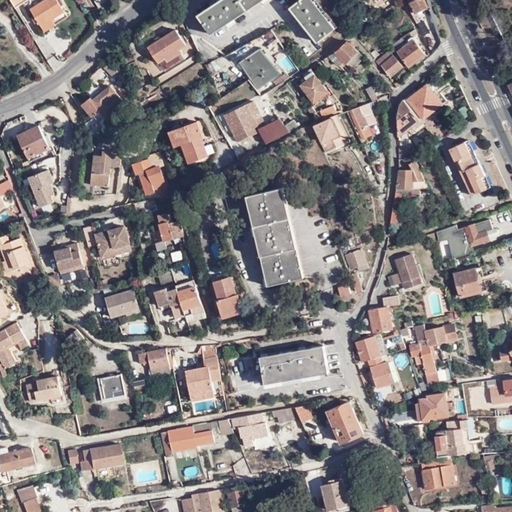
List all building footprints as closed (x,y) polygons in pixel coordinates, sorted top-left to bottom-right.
[(46,0),(29,10),(39,26),(50,19),(63,11),(56,0),(46,0)] [(94,0),(95,1),(100,10),(113,3),(111,0),(94,0)] [(210,0),(195,10),(211,34),(261,0),(210,0)] [(301,0),(288,9),(312,44),(332,32),(310,0),(301,0)] [(408,0),(410,3),(405,5),(422,37),(428,34),(420,19),(417,13),(426,8),(423,0),(408,0)] [(54,26),(50,19),(39,26),(43,32),(54,26)] [(244,30),(240,24),(215,38),(219,44),(244,30)] [(148,47),(159,63),(166,59),(168,63),(182,53),(180,50),(186,45),(176,29),(148,47)] [(279,43),(277,40),(268,47),(270,50),(279,43)] [(338,65),(339,65),(343,61),(345,63),(358,51),(358,50),(347,40),(336,51),(324,58),(325,61),(331,58),(338,65)] [(397,53),(407,67),(425,54),(415,40),(405,47),(400,40),(393,45),(397,53)] [(262,47),(257,50),(275,77),(280,73),(262,47)] [(259,89),(275,77),(257,50),(240,62),(259,89)] [(391,50),(382,56),(385,62),(394,55),(391,50)] [(363,57),(358,51),(345,63),(343,61),(339,65),(343,70),(345,69),(348,71),(363,57)] [(382,56),(376,61),(380,66),(381,65),(390,77),(403,67),(394,55),(385,62),(382,56)] [(214,62),(206,67),(210,77),(216,74),(216,73),(220,70),(219,68),(214,62)] [(309,85),(304,88),(314,101),(327,92),(313,71),(304,77),(306,81),(309,85)] [(397,78),(392,82),(397,88),(402,83),(397,78)] [(407,100),(422,120),(425,118),(441,104),(427,85),(407,100)] [(87,123),(97,136),(112,125),(110,123),(119,115),(116,111),(125,104),(111,86),(93,101),(91,98),(82,105),(93,118),(87,123)] [(366,89),(372,102),(378,100),(380,99),(390,93),(387,88),(374,94),(371,87),(366,89)] [(399,114),(399,136),(419,120),(404,99),(400,105),(399,114)] [(266,125),(254,101),(248,104),(259,128),(259,129),(266,125)] [(259,128),(248,104),(224,116),(237,143),(259,132),(260,131),(259,129),(259,128)] [(320,111),(323,118),(337,112),(333,105),(320,111)] [(360,107),(357,108),(350,110),(358,131),(367,127),(360,107)] [(331,117),(332,119),(339,135),(345,132),(337,115),(331,117)] [(422,120),(421,121),(429,133),(435,140),(439,138),(443,136),(430,117),(426,120),(425,118),(422,120)] [(279,119),(266,125),(259,129),(260,131),(259,132),(265,145),(289,132),(285,126),(284,124),(279,119)] [(285,126),(289,132),(297,127),(293,119),(284,124),(285,126)] [(339,135),(332,119),(316,127),(324,142),(321,143),(326,152),(337,147),(333,137),(339,135)] [(40,121),(20,130),(30,152),(50,143),(40,121)] [(173,130),(178,144),(183,143),(190,164),(210,157),(203,137),(204,137),(199,121),(173,130)] [(174,146),(178,144),(173,130),(169,132),(174,146)] [(348,138),(345,132),(339,135),(333,137),(337,147),(346,143),(348,138)] [(413,139),(416,147),(427,143),(424,135),(413,139)] [(451,150),(473,197),(492,189),(470,142),(451,150)] [(406,157),(409,155),(409,149),(399,149),(399,159),(402,159),(406,157)] [(113,167),(120,168),(122,156),(114,155),(114,153),(105,152),(104,157),(96,156),(92,185),(111,187),(113,167)] [(406,157),(408,163),(414,161),(411,154),(409,155),(406,157)] [(356,155),(340,162),(349,184),(365,177),(356,155)] [(402,159),(399,159),(399,171),(411,168),(408,163),(406,157),(402,159)] [(136,161),(139,168),(149,165),(147,158),(136,161)] [(399,171),(396,189),(413,189),(427,190),(414,161),(408,163),(411,168),(399,171)] [(39,204),(59,199),(49,164),(29,170),(39,204)] [(148,194),(161,191),(167,189),(168,188),(165,179),(161,167),(141,173),(146,188),(148,194)] [(258,241),(269,285),(304,277),(283,187),(247,196),(258,241)] [(395,194),(390,223),(399,225),(404,195),(395,194)] [(185,235),(181,221),(171,224),(168,214),(159,216),(166,240),(185,235)] [(437,233),(439,243),(448,241),(453,259),(474,252),(472,246),(489,241),(487,232),(493,231),(489,220),(457,231),(456,227),(437,233)] [(116,246),(130,242),(126,225),(97,232),(103,256),(118,252),(116,246)] [(495,239),(493,231),(487,232),(489,241),(495,239)] [(8,261),(11,271),(31,264),(21,238),(10,242),(8,236),(0,238),(0,246),(2,246),(8,261)] [(75,263),(76,267),(84,265),(78,240),(70,242),(70,245),(62,247),(55,249),(60,267),(75,263)] [(157,243),(159,251),(168,249),(166,240),(157,243)] [(132,249),(130,242),(116,246),(118,252),(132,249)] [(357,265),(359,271),(369,268),(362,249),(345,254),(350,267),(357,265)] [(396,259),(400,271),(403,282),(405,288),(422,282),(412,254),(396,259)] [(350,267),(352,274),(356,273),(359,271),(357,265),(350,267)] [(157,273),(162,286),(175,281),(171,268),(157,273)] [(456,276),(463,299),(484,293),(477,270),(456,276)] [(58,273),(49,276),(53,290),(62,287),(58,273)] [(352,274),(350,275),(355,289),(356,292),(362,290),(356,273),(352,274)] [(235,295),(238,294),(233,276),(213,281),(219,299),(218,300),(222,315),(244,309),(240,297),(236,298),(235,295)] [(170,301),(172,308),(176,318),(205,310),(195,280),(177,286),(176,282),(164,286),(155,290),(160,304),(170,301)] [(338,287),(341,297),(351,293),(349,284),(338,287)] [(125,312),(138,308),(133,288),(104,297),(110,316),(125,312)] [(385,305),(387,305),(392,303),(400,301),(398,293),(383,297),(385,305)] [(163,311),(172,308),(170,301),(160,304),(163,311)] [(393,328),(387,305),(385,305),(369,310),(375,333),(393,328)] [(245,313),(244,309),(222,315),(224,319),(245,313)] [(205,310),(187,315),(189,322),(207,317),(205,310)] [(4,371),(4,369),(16,363),(7,346),(16,341),(24,337),(17,323),(0,331),(0,361),(1,364),(0,364),(0,371),(0,372),(4,371)] [(427,331),(429,338),(430,345),(447,340),(458,338),(455,324),(427,331)] [(401,334),(400,328),(396,329),(398,333),(387,336),(388,338),(393,337),(397,335),(401,334)] [(368,360),(380,356),(386,354),(382,340),(379,333),(374,335),(369,334),(357,338),(358,341),(355,342),(362,362),(368,360)] [(400,342),(401,349),(406,347),(401,334),(397,335),(393,337),(394,342),(397,342),(398,343),(400,342)] [(82,336),(75,342),(84,352),(90,346),(82,336)] [(24,337),(16,341),(21,350),(29,346),(24,337)] [(434,360),(430,345),(429,338),(420,340),(421,342),(411,344),(414,356),(416,356),(421,354),(423,361),(425,360),(427,361),(434,360)] [(449,348),(447,340),(430,345),(434,360),(435,363),(442,361),(440,350),(449,348)] [(214,344),(200,346),(204,367),(186,371),(190,394),(213,390),(212,381),(221,380),(214,344)] [(260,357),(265,384),(328,373),(323,346),(260,357)] [(151,368),(170,364),(167,348),(139,354),(141,363),(150,361),(151,368)] [(511,350),(510,351),(496,353),(497,361),(511,358),(511,350)] [(388,362),(386,354),(380,356),(382,363),(388,362)] [(382,363),(380,356),(368,360),(377,388),(395,382),(388,362),(382,363)] [(434,360),(427,361),(425,360),(423,361),(425,372),(436,370),(435,363),(434,360)] [(171,371),(170,364),(151,368),(153,375),(171,371)] [(447,367),(436,370),(425,372),(428,383),(438,381),(449,378),(447,367)] [(59,375),(44,379),(47,398),(62,394),(59,375)] [(102,379),(106,400),(127,395),(123,375),(102,379)] [(29,401),(47,398),(44,379),(37,380),(38,383),(26,385),(29,401)] [(144,379),(136,380),(137,388),(146,387),(144,379)] [(511,380),(500,382),(499,379),(489,380),(490,386),(499,385),(501,395),(500,396),(495,397),(496,403),(511,401),(511,380)] [(215,397),(213,390),(190,394),(192,401),(215,397)] [(420,399),(423,419),(448,415),(445,392),(427,395),(427,398),(420,399)] [(345,398),(337,400),(340,406),(328,411),(341,442),(362,433),(349,402),(347,403),(345,398)] [(214,409),(214,401),(196,402),(197,410),(214,409)] [(58,412),(71,410),(70,402),(57,404),(58,412)] [(296,407),(300,418),(302,421),(312,417),(307,405),(296,407)] [(293,419),(300,418),(296,407),(272,411),(273,416),(277,416),(278,422),(293,419)] [(264,413),(231,418),(233,428),(238,427),(240,437),(268,432),(264,413)] [(302,421),(300,418),(293,419),(295,424),(290,427),(294,437),(300,435),(301,438),(308,435),(302,421)] [(235,433),(228,419),(211,422),(213,430),(214,435),(221,434),(222,435),(235,433)] [(442,455),(465,453),(462,428),(461,421),(461,420),(446,421),(447,428),(440,429),(441,445),(442,455)] [(468,420),(461,421),(462,428),(465,453),(471,452),(475,452),(474,443),(470,444),(468,427),(468,420)] [(211,422),(192,425),(192,427),(194,433),(213,430),(211,422)] [(194,433),(192,427),(178,429),(168,431),(171,451),(173,451),(188,448),(196,447),(194,433)] [(213,430),(194,433),(196,447),(197,447),(215,443),(214,435),(213,430)] [(174,456),(173,451),(171,451),(168,431),(162,432),(167,457),(174,456)] [(80,461),(82,470),(122,462),(119,443),(84,450),(86,460),(80,461)] [(0,447),(0,470),(34,462),(30,447),(8,452),(6,446),(0,447)] [(188,448),(188,450),(189,450),(191,456),(198,454),(199,454),(197,447),(196,447),(188,448)] [(68,451),(70,463),(78,462),(75,449),(68,451)] [(420,463),(431,461),(429,453),(416,456),(417,464),(420,463)] [(483,456),(483,468),(490,467),(490,460),(499,459),(499,455),(483,456)] [(451,457),(431,461),(420,463),(424,488),(455,483),(453,463),(452,464),(451,457)] [(348,464),(350,473),(363,470),(361,461),(348,464)] [(342,480),(335,482),(329,484),(322,486),(329,510),(349,504),(342,480)] [(36,498),(31,484),(15,489),(20,502),(23,501),(26,511),(32,511),(33,511),(29,500),(36,498)] [(223,511),(219,489),(192,494),(192,497),(183,499),(185,511),(192,511),(196,511),(223,511)] [(246,511),(242,489),(227,492),(231,511),(246,511)] [(369,511),(395,511),(392,500),(386,502),(385,499),(379,501),(381,509),(369,511)]
